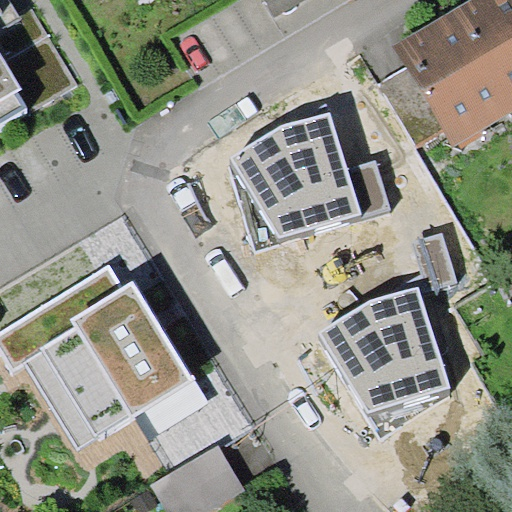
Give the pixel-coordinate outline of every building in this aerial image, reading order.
[(286,0),(208,0),(232,39),(289,5),(286,0)] [(440,134),(447,145),(511,102),(511,0),(508,0),(488,14),(433,47),(398,64),(409,82),(378,100),(409,152),(440,134)] [(19,141),(67,112),(22,36),(0,48),(0,248),(8,262),(69,226),(19,141)] [(413,218),(387,234),(316,116),(317,115),(316,113),(298,124),(295,119),(288,123),(291,128),(221,170),(319,332),(389,290),(392,295),(443,265),(413,218)] [(182,387),(120,285),(79,310),(59,279),(4,313),(84,447),(182,387)] [(485,479),(511,462),(511,445),(438,321),(404,341),(485,479)] [(161,511),(204,511),(233,495),(210,454),(149,490),(161,511)]
